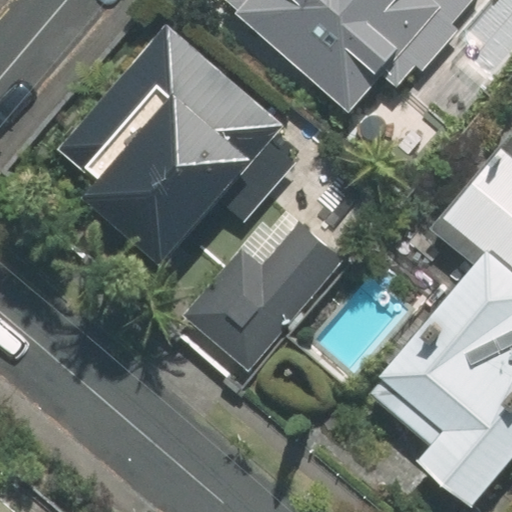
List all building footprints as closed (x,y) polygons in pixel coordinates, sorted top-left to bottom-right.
[(237,0),(373,120),(481,0),(237,0)] [(87,193),(166,264),(290,126),(176,24),(64,148),(99,180),(87,193)] [(511,137),(434,228),(475,263),(378,375),(441,430),(419,455),(476,505),(511,462),(511,137)] [(186,313),(249,370),(348,260),(296,214),(256,259),(244,248),(186,313)] [(0,511),(23,511),(0,492),(0,511)]
